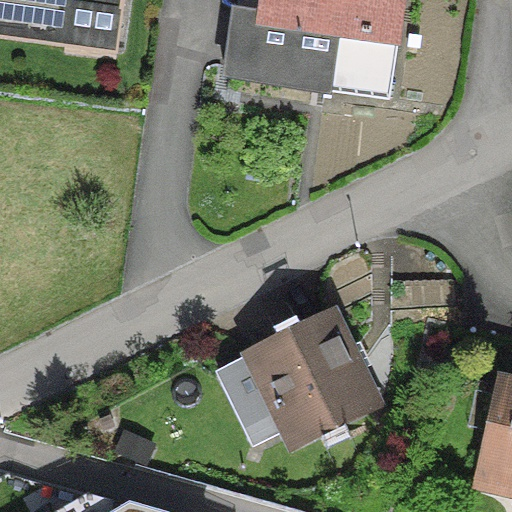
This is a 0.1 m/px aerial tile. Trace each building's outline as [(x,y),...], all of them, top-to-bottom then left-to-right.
[(62,0),(61,8),(116,15),(118,0),(62,0)] [(384,102),(398,0),(260,0),(257,24),(234,20),(225,78),(384,102)] [(372,409),(327,319),(245,359),(290,450),(372,409)] [(511,391),(500,389),(481,470),(510,477),(511,497),(511,391)] [(115,454),(139,465),(146,449),(122,438),(115,454)] [(173,511),(129,500),(108,511),(173,511)]
